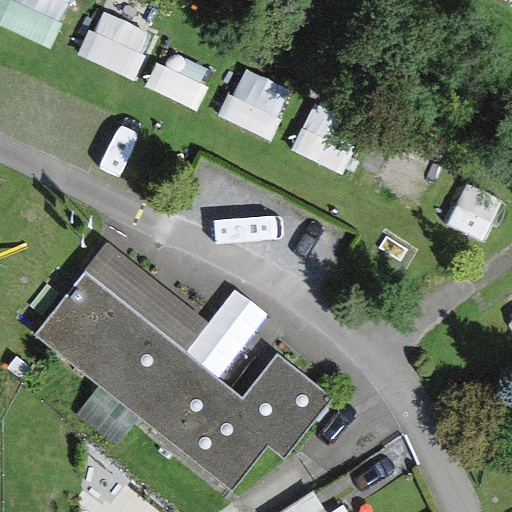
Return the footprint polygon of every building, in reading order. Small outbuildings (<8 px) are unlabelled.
[(17,0),(9,31),(59,46),(72,0),(17,0)] [(140,78),(158,30),(106,12),(89,59),(140,78)] [(375,186),(416,206),(432,171),(391,152),(375,186)] [(290,466),(336,408),(276,362),(246,400),(224,383),(243,358),(104,248),(81,277),(91,284),(39,349),(89,388),(79,401),(85,406),(74,420),(127,461),(138,447),(146,454),(159,437),(237,499),(273,453),(290,466)] [(338,511),(318,462),(265,483),(277,511),(338,511)]
